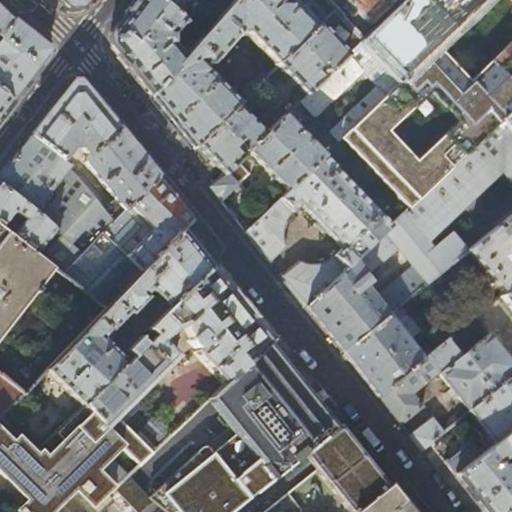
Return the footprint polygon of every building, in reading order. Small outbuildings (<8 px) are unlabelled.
[(183,22),(157,0),(136,0),(128,11),(111,33),(111,48),(150,96),(184,58),(172,43),(171,36),(183,22)] [(234,0),(229,6),(210,28),(202,37),(184,58),(150,96),(181,134),(193,149),(197,145),(237,106),(240,103),(208,71),(203,72),(198,67),(212,66),(240,34),(246,34),(278,66),(318,27),(293,1),(280,1),(278,0),(234,0)] [(191,0),(157,0),(183,22),(202,37),(210,28),(185,8),(191,0)] [(328,0),(337,9),(335,11),(363,41),(402,81),(435,48),(483,0),(328,0)] [(511,0),(483,0),(435,48),(459,74),(478,54),(488,65),(511,41),(511,0)] [(0,11),(0,94),(8,101),(18,88),(48,49),(28,32),(12,19),(10,21),(0,11)] [(320,25),(318,27),(278,66),(307,94),(324,78),(316,70),(321,65),(329,73),(348,56),(320,25)] [(363,41),(348,56),(329,73),(324,78),(307,94),(300,101),(315,118),(364,71),(378,87),(330,133),(338,142),(341,140),(402,81),(363,41)] [(501,120),(511,109),(511,41),(488,65),(468,84),(459,74),(435,48),(402,81),(341,140),(408,209),(501,120)] [(52,108),(30,136),(61,161),(70,149),(80,148),(86,155),(83,160),(113,197),(101,206),(113,221),(155,176),(99,109),(77,82),(72,82),(52,108)] [(263,136),(237,106),(197,145),(197,146),(212,162),(223,174),(236,162),(247,151),(263,136)] [(511,109),(501,120),(509,130),(511,127),(511,109)] [(283,117),(263,136),(247,151),(287,192),(322,157),(283,117)] [(501,120),(408,209),(389,227),(344,270),(323,290),(305,307),(325,332),(341,352),(399,306),(466,252),(450,233),(431,245),(423,236),(503,165),(511,176),(511,133),(509,130),(501,120)] [(61,161),(30,136),(12,160),(0,174),(0,185),(33,212),(67,166),(61,161)] [(278,200),(289,212),(298,204),(342,248),(332,257),(344,270),(389,227),(322,157),(287,192),(278,200)] [(248,174),(236,162),(223,174),(209,187),(220,201),(248,174)] [(75,175),(39,218),(53,230),(61,237),(80,255),(100,234),(113,221),(101,206),(75,175)] [(168,193),(155,176),(113,221),(100,234),(131,262),(181,208),(168,193)] [(39,218),(33,212),(0,185),(0,229),(34,255),(53,230),(39,218)] [(289,212),(278,200),(245,232),(268,262),(284,247),(282,244),(281,241),(280,237),(280,233),(281,229),(283,222),(284,218),(289,212)] [(191,220),(181,208),(131,262),(100,234),(80,255),(61,275),(104,308),(180,230),(191,220)] [(511,215),(467,251),(503,295),(511,288),(511,215)] [(42,261),(34,255),(0,229),(0,332),(51,268),(42,261)] [(199,254),(180,230),(104,308),(43,372),(81,407),(125,363),(100,340),(126,313),(129,315),(144,299),(141,297),(149,289),(168,308),(210,266),(199,254)] [(61,275),(80,255),(61,237),(42,261),(51,268),(61,275)] [(344,270),(332,257),(329,259),(325,261),(319,264),(314,264),(310,264),(307,264),(303,263),(299,261),(280,277),(305,307),(323,290),(344,270)] [(210,266),(168,308),(125,352),(131,358),(125,363),(81,407),(35,452),(21,439),(13,430),(0,417),(0,506),(11,511),(84,511),(148,453),(113,417),(176,357),(160,342),(173,330),(180,326),(182,336),(182,339),(182,340),(184,343),(185,345),(189,347),(192,347),(194,346),(195,346),(192,350),(223,383),(270,341),(231,293),(210,266)] [(511,288),(503,295),(501,297),(511,311),(511,288)] [(405,312),(399,306),(341,352),(366,384),(377,396),(433,352),(428,346),(418,354),(393,322),(405,312)] [(458,352),(438,373),(470,411),(511,377),(511,364),(488,335),(470,350),(466,346),(458,352)] [(438,373),(458,352),(448,340),(433,352),(377,396),(400,425),(421,408),(411,395),(438,373)] [(270,341),(223,383),(207,399),(228,423),(182,464),(146,495),(166,511),(231,511),(303,454),(338,425),(301,380),(270,341)] [(0,416),(22,394),(0,376),(0,416)] [(511,377),(470,411),(497,444),(500,442),(511,431),(511,377)] [(429,444),(438,437),(442,434),(431,419),(408,436),(421,451),(429,444)] [(19,425),(13,430),(21,439),(27,433),(27,428),(24,425),(19,425)] [(407,511),(393,494),(338,425),(303,454),(315,469),(349,511),(407,511)] [(511,431),(500,442),(510,455),(511,457),(511,431)] [(446,447),(438,437),(429,444),(438,454),(446,447)] [(510,455),(500,442),(497,444),(480,457),(455,476),(477,503),(483,511),(511,511),(511,479),(499,463),(510,455)] [(455,476),(480,457),(471,447),(468,447),(445,463),(455,476)] [(263,511),(279,511),(293,500),(287,493),(263,511)]
